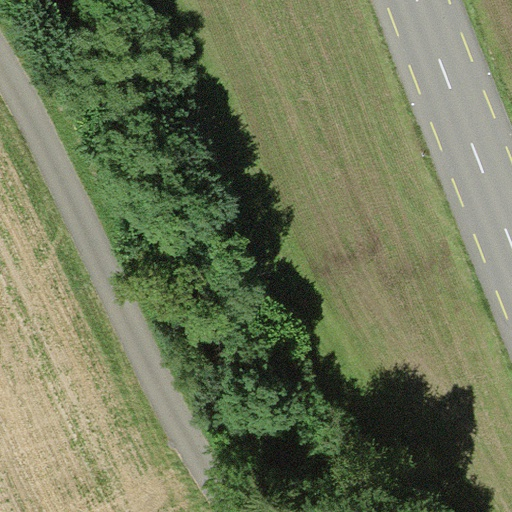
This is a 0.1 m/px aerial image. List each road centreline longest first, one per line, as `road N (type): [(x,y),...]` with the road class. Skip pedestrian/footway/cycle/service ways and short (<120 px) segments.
road 1 (residential): [(0,75),(236,511)]
road 2 (tertiary): [(511,246),(419,0)]
